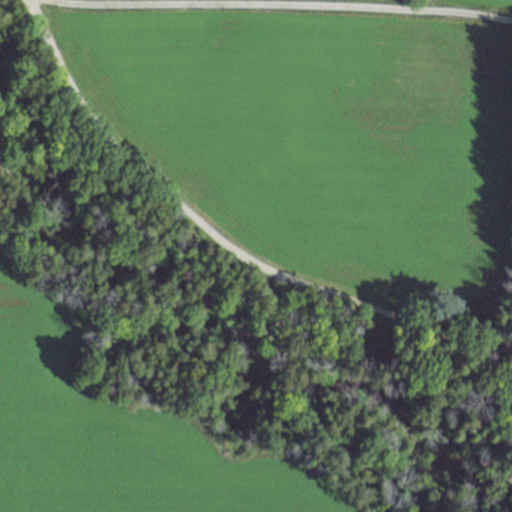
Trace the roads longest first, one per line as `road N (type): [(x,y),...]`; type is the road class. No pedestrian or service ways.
road 1 (residential): [(17,0),(134,175),(346,315),(435,348),(511,321)]
road 2 (residential): [(511,23),(36,0)]
